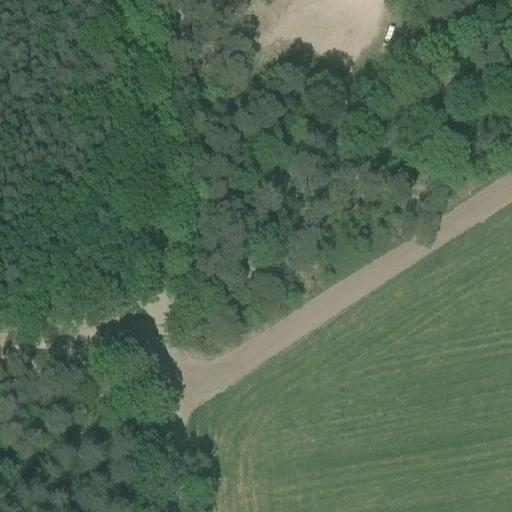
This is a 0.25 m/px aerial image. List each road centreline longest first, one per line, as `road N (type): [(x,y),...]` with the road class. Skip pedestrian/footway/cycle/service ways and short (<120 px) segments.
road 1 (unclassified): [(182,511),(142,131),(131,73),(98,0)]
road 2 (track): [(165,338),(231,272),(315,159),(402,0)]
road 3 (track): [(170,393),(511,175)]
road 4 (track): [(0,325),(161,289)]
